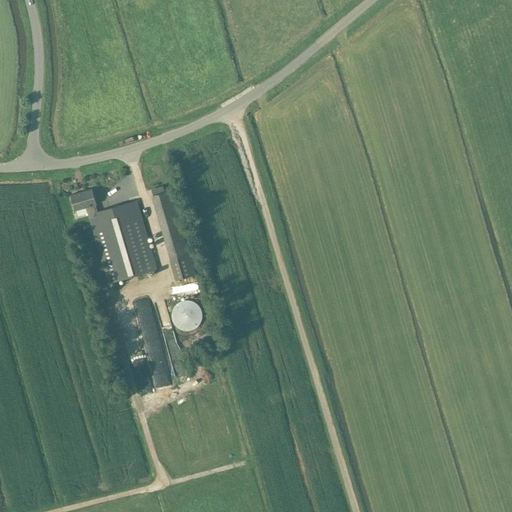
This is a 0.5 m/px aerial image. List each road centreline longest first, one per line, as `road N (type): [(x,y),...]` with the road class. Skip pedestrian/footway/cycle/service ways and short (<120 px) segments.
road 1 (unclassified): [(33,166),(125,151),(232,109),(370,0)]
road 2 (unclassified): [(33,166),(38,51),(28,0)]
